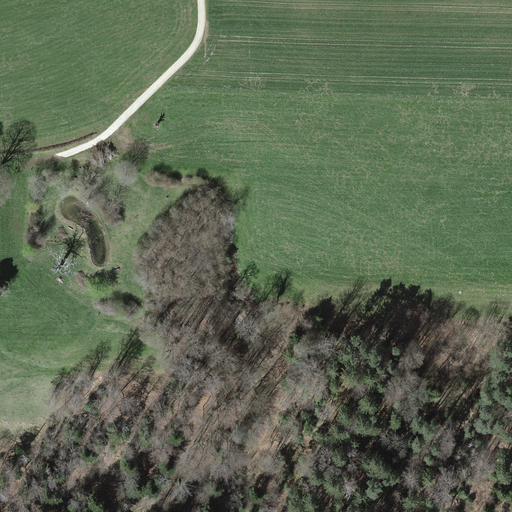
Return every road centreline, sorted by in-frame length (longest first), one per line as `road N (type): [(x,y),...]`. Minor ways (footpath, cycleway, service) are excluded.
road 1 (track): [(472,389),(230,457),(129,511)]
road 2 (track): [(54,159),(102,140),(194,46),(199,0)]
